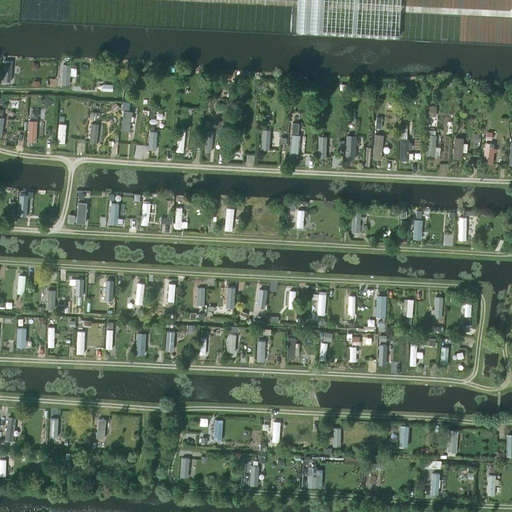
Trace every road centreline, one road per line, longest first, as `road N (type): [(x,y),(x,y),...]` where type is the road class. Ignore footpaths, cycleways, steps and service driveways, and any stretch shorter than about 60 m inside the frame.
road 1 (track): [(464,382),(478,359),(483,304),(463,287),(0,263)]
road 2 (track): [(511,329),(503,349),(508,380),(492,390),(464,382),(0,360)]
road 3 (track): [(511,183),(0,151)]
road 4 (track): [(511,423),(0,399)]
road 5 (track): [(57,232),(511,256)]
road 6 (track): [(511,506),(184,489),(171,467),(186,411)]
road 7 (track): [(511,14),(215,0)]
road 8 (track): [(0,484),(127,486),(141,468),(144,409)]
road 9 (track): [(72,161),(57,232),(0,228)]
